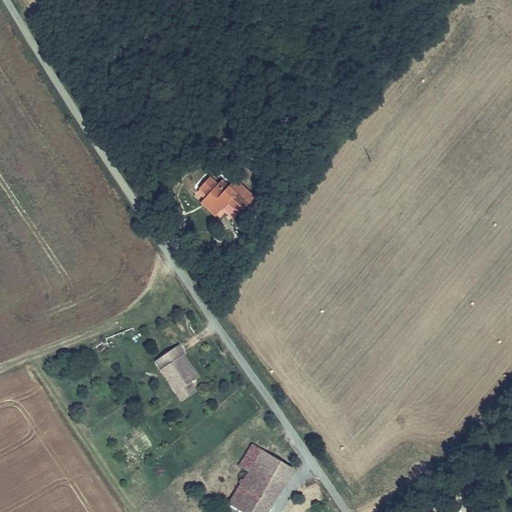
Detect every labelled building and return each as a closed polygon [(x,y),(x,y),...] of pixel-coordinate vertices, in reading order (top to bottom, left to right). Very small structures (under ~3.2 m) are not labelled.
[(197,200),(212,213),(220,203),(231,213),(246,197),(227,180),(219,186),(214,182),(210,185),(202,177),(192,188),(200,197),(197,200)] [(206,219),(212,213),(197,200),(192,205),(206,219)] [(173,395),(189,382),(181,372),(182,368),(173,358),(177,355),(171,348),(149,365),(173,395)] [(181,372),(189,382),(195,377),(177,355),(173,358),(182,368),(181,372)] [(191,392),(186,385),(173,395),(179,402),(191,392)] [(244,437),(232,456),(248,467),(252,460),(283,479),(290,467),(244,437)] [(244,511),(262,511),(283,479),(252,460),(248,467),(226,500),(244,511)]
